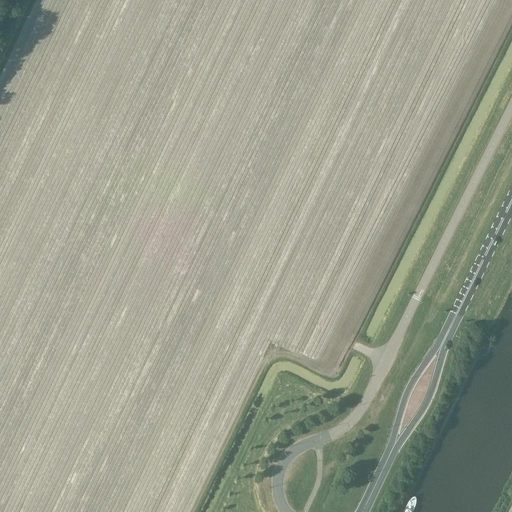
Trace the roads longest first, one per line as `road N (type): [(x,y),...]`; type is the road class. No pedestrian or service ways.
road 1 (unclassified): [(285,511),(276,486),(282,463),(356,413),(415,298)]
road 2 (unclassified): [(511,104),(415,298)]
road 3 (primary): [(443,340),(511,199)]
